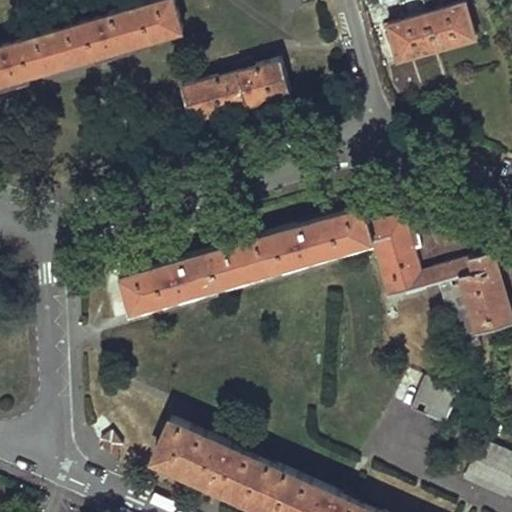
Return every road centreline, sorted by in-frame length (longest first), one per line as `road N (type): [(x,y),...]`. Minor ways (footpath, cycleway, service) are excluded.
road 1 (residential): [(46,218),(385,142)]
road 2 (residential): [(56,462),(46,218)]
road 3 (residential): [(385,142),(349,0)]
road 4 (residential): [(385,142),(511,207)]
